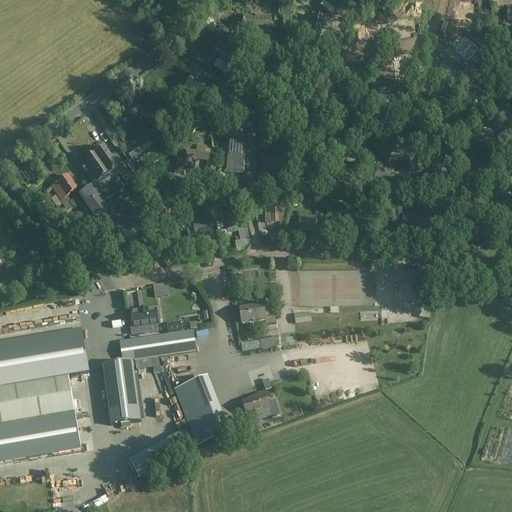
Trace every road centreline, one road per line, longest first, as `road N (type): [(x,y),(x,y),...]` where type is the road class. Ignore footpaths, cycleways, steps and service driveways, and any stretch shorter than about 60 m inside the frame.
road 1 (track): [(511,272),(259,257),(121,279),(102,273),(0,186)]
road 2 (unclassified): [(0,163),(140,65),(204,0)]
road 3 (unknown): [(113,276),(95,343),(98,472),(71,509)]
